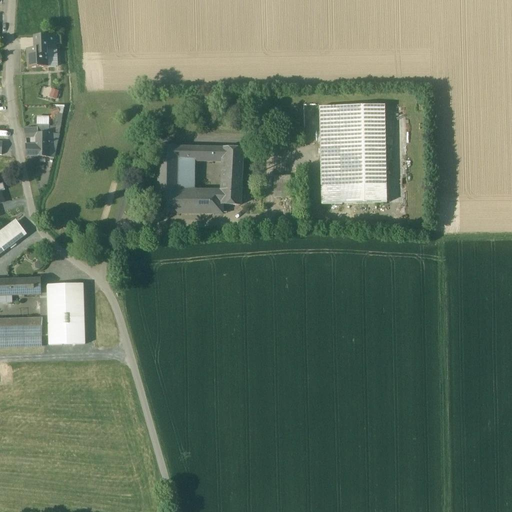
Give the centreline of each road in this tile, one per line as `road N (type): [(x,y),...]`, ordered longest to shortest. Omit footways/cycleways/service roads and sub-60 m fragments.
road 1 (residential): [(11,0),(14,127),(30,198),(42,233),(112,297),(174,511)]
road 2 (track): [(449,511),(445,246),(511,245)]
road 3 (track): [(121,226),(271,225)]
road 4 (track): [(129,354),(0,361)]
